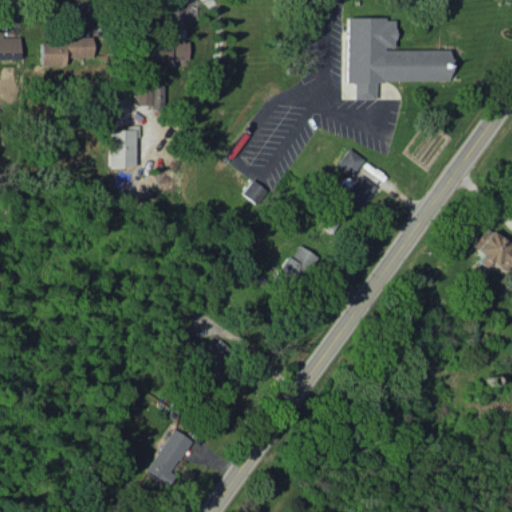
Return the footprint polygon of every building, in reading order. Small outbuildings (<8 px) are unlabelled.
[(446,48),(391,49),(391,16),(343,17),(344,81),(352,81),(352,97),(373,97),(373,80),(447,79),(446,48)] [(0,58),(15,59),(16,36),(0,35),(0,58)] [(88,56),(88,38),(36,37),(36,64),(60,64),(60,56),(88,56)] [(185,40),(137,40),(137,57),(185,58),(185,40)] [(161,84),(133,83),(132,104),(160,105),(161,84)] [(136,124),(124,124),(124,128),(106,128),(106,165),(131,165),(132,135),(135,135),(136,124)] [(351,174),(361,156),(344,147),(334,165),(351,174)] [(339,200),(357,210),(372,183),(355,173),(339,200)] [(255,204),(264,188),(248,179),(239,195),(255,204)] [(488,259),(504,270),(511,258),(511,250),(511,249),(511,247),(482,227),(469,245),(480,253),(474,260),(482,266),(488,259)] [(300,264),(306,268),(314,255),(295,243),(287,256),(283,254),(273,269),(289,280),(300,264)] [(210,374),(229,354),(213,339),(194,359),(210,374)] [(187,439),(169,427),(139,471),(164,487),(172,475),(166,471),(187,439)]
